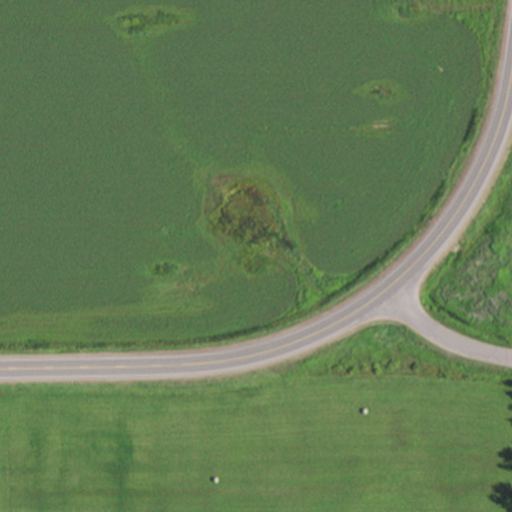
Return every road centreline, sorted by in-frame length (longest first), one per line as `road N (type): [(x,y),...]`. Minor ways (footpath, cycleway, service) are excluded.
road 1 (tertiary): [(385,293),(303,341),(241,360),(0,371)]
road 2 (tertiary): [(511,82),(492,148),(459,213),(385,293)]
road 3 (residential): [(511,360),(453,345),(385,293)]
